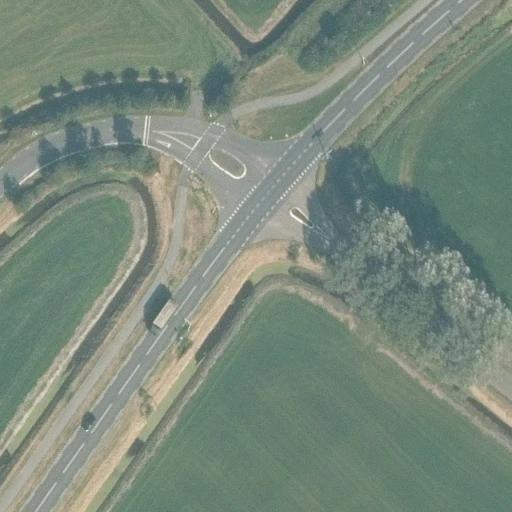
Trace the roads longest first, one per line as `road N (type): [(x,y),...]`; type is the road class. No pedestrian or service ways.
road 1 (secondary): [(36,511),(267,191)]
road 2 (tertiary): [(511,390),(267,191)]
road 3 (secondary): [(267,191),(463,0)]
road 4 (tertiary): [(0,186),(31,160),(98,134),(162,135),(201,147)]
